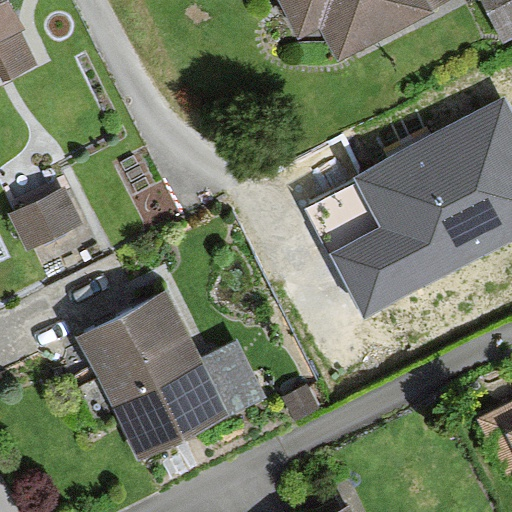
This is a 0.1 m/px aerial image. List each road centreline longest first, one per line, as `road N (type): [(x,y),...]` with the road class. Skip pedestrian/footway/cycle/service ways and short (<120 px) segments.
road 1 (residential): [(181,511),(482,363)]
road 2 (residential): [(105,0),(185,159),(265,194)]
